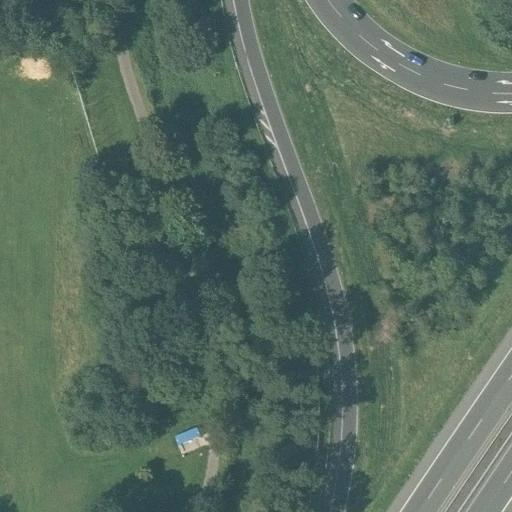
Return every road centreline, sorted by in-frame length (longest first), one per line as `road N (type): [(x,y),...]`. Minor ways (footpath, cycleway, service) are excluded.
road 1 (motorway): [(243,0),(265,87),(337,284),(352,392),(341,511)]
road 2 (motorway): [(511,82),(438,70),(378,37),(340,0)]
road 3 (motorway): [(511,379),(423,511)]
